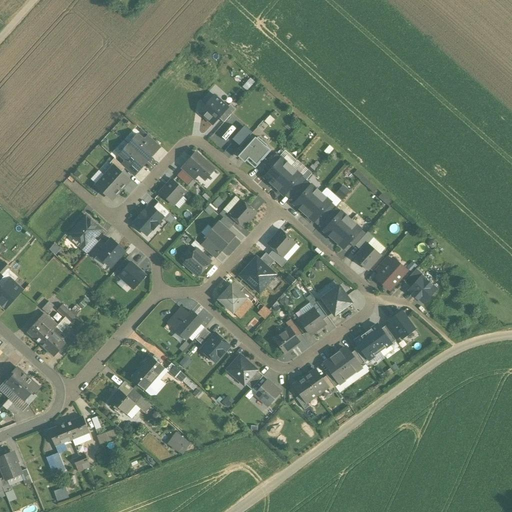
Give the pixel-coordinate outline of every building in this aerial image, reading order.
[(214,96),(200,112),(200,113),(213,125),(218,118),(228,107),(214,96)] [(228,107),(218,118),(224,123),(236,109),(230,104),(228,107)] [(144,140),(138,135),(129,145),(147,161),(156,151),(155,151),(144,140)] [(160,146),(148,136),(144,140),(155,151),(160,146)] [(250,136),(238,149),(243,154),(255,140),(250,136)] [(243,154),(240,157),(246,161),(255,169),(271,151),(267,147),(267,146),(258,137),(243,154)] [(147,161),(129,145),(120,155),(126,160),(137,170),(138,171),(147,161)] [(214,169),(196,153),(187,164),(199,174),(205,180),(214,169)] [(276,154),(264,167),(270,172),(282,159),(276,154)] [(121,165),(114,158),(110,164),(113,167),(114,166),(121,173),(125,168),(121,165)] [(270,172),(264,178),(274,187),(291,167),(282,159),(270,172)] [(137,170),(126,160),(121,165),(125,168),(133,175),(137,170)] [(199,174),(187,164),(182,170),(194,180),(199,174)] [(121,173),(114,166),(113,167),(105,176),(121,190),(129,181),(121,173)] [(291,167),(274,187),(284,195),(289,189),(301,176),(291,167)] [(298,174),(309,178),(312,172),(301,167),(298,174)] [(356,171),(353,175),(360,181),(363,178),(356,171)] [(105,176),(96,185),(112,200),(121,190),(105,176)] [(301,176),(289,189),(294,194),(306,181),(301,176)] [(363,178),(360,181),(374,193),(377,189),(363,178)] [(172,180),(160,193),(173,205),(185,192),(172,180)] [(306,181),(294,194),(299,199),(311,185),(306,181)] [(299,199),(294,205),(304,213),(321,194),(311,185),(299,199)] [(335,194),(342,200),(351,191),(344,185),(335,194)] [(321,194),(304,213),(313,222),(319,216),(331,203),(321,194)] [(392,203),(382,194),(379,198),(389,206),(392,203)] [(242,201),(229,215),(236,222),(242,227),(255,213),(242,201)] [(170,213),(158,203),(153,208),(163,217),(162,218),(164,220),(170,213)] [(331,203),(319,216),(324,221),(336,207),(331,203)] [(150,206),(145,212),(144,211),(139,217),(140,218),(134,224),(146,235),(152,229),(153,230),(158,224),(157,223),(162,218),(163,217),(153,208),(150,206)] [(336,207),(324,221),(329,225),(341,212),(336,207)] [(229,215),(223,210),(219,214),(223,218),(233,226),(236,222),(229,215)] [(329,225),(324,231),(333,240),(351,221),(341,212),(329,225)] [(86,217),(70,234),(82,244),(85,247),(93,238),(101,230),(86,217)] [(233,226),(223,218),(219,223),(228,231),(233,226)] [(351,221),(333,240),(343,249),(349,242),(361,229),(351,221)] [(219,223),(206,237),(207,239),(221,251),(234,236),(228,231),(219,223)] [(361,229),(349,242),(354,247),(355,246),(366,234),(361,229)] [(281,231),(268,245),(274,250),(282,256),(294,242),(281,231)] [(366,234),(355,246),(362,251),(368,244),(372,240),(366,234)] [(93,238),(85,247),(82,244),(80,246),(88,254),(89,253),(98,242),(93,238)] [(106,245),(97,255),(98,256),(111,267),(124,251),(111,239),(106,245)] [(221,251),(207,239),(201,246),(204,249),(214,258),(221,251)] [(98,242),(89,253),(95,258),(98,256),(97,255),(106,245),(100,240),(98,242)] [(201,246),(195,241),(191,245),(196,250),(200,253),(204,249),(201,246)] [(355,259),(367,270),(381,255),(368,244),(362,251),(355,259)] [(196,250),(184,263),(199,276),(210,263),(200,253),(196,250)] [(282,256),(274,250),(269,256),(282,267),(287,262),(282,256)] [(266,253),(259,260),(268,268),(275,261),(274,261),(268,256),(268,255),(266,253)] [(387,257),(375,271),(379,275),(391,261),(387,257)] [(259,260),(256,258),(240,276),(259,293),(275,275),(259,260)] [(379,275),(376,278),(389,290),(407,271),(393,259),(379,275)] [(116,270),(121,274),(130,264),(125,260),(116,270)] [(4,262),(0,267),(0,273),(3,276),(10,268),(4,262)] [(119,277),(133,289),(145,276),(131,263),(130,264),(121,274),(119,277)] [(416,269),(404,282),(411,288),(421,277),(423,275),(416,269)] [(18,278),(10,270),(0,281),(0,285),(2,288),(10,279),(14,282),(18,278)] [(436,290),(421,277),(411,288),(409,290),(413,294),(412,295),(418,300),(419,299),(424,303),(436,290)] [(2,288),(0,289),(0,304),(6,310),(23,291),(14,282),(10,279),(2,288)] [(240,292),(232,285),(219,300),(233,313),(246,298),(240,292)] [(339,286),(322,298),(332,312),(334,315),(351,303),(339,286)] [(255,298),(244,288),(240,292),(246,298),(251,302),(255,298)] [(285,297),(279,301),(284,307),(290,303),(285,297)] [(332,312),(322,298),(317,302),(327,317),(332,312)] [(49,302),(42,309),(47,314),(54,306),(49,302)] [(317,302),(312,306),(314,309),(322,320),(327,317),(317,302)] [(70,312),(62,305),(57,310),(65,317),(70,312)] [(258,314),(265,320),(271,313),(264,307),(258,314)] [(416,328),(421,324),(409,308),(404,312),(416,328)] [(169,324),(176,330),(189,315),(182,309),(169,324)] [(314,309),(299,320),(310,335),(325,324),(322,320),(314,309)] [(75,317),(70,312),(65,317),(70,322),(75,317)] [(189,315),(176,330),(187,339),(203,321),(192,312),(189,315)] [(401,312),(389,321),(390,323),(401,337),(402,339),(414,330),(401,312)] [(57,326),(47,317),(41,322),(52,332),(57,326)] [(38,320),(27,332),(41,344),(52,332),(41,322),(38,320)] [(301,334),(290,320),(286,323),(289,328),(296,337),(301,334)] [(385,327),(395,341),(401,337),(390,323),(385,327)] [(380,330),(376,325),(366,333),(380,352),(390,345),(380,330)] [(395,341),(385,327),(380,330),(390,345),(395,341)] [(204,328),(195,339),(204,347),(213,336),(204,328)] [(289,328),(275,339),(285,353),(300,342),(296,337),(289,328)] [(65,344),(52,332),(41,344),(54,356),(65,344)] [(204,347),(202,348),(203,352),(213,361),(217,361),(230,346),(216,333),(213,336),(204,347)] [(380,352),(366,333),(355,341),(359,345),(369,360),(380,352)] [(78,334),(68,344),(73,348),(82,338),(78,334)] [(369,360),(359,345),(354,349),(355,350),(365,363),(369,360)] [(350,354),(347,349),(344,349),(335,355),(350,376),(361,369),(350,354)] [(365,363),(355,350),(350,354),(361,369),(366,365),(365,363)] [(240,355),(227,370),(244,385),(245,384),(257,371),(240,355)] [(335,355),(326,362),(326,364),(329,369),(340,384),(350,376),(335,355)] [(150,356),(132,378),(131,378),(145,391),(145,390),(164,368),(164,369),(165,368),(152,357),(151,356),(150,356)] [(171,363),(166,370),(175,378),(181,372),(171,363)] [(24,375),(17,368),(10,375),(12,376),(6,384),(15,392),(27,379),(23,375),(24,375)] [(340,384),(329,369),(325,373),(327,376),(335,387),(340,384)] [(322,379),(315,370),(304,378),(317,395),(327,388),(327,387),(322,379)] [(257,371),(245,384),(251,390),(263,376),(257,371)] [(335,387),(327,376),(322,379),(327,387),(327,388),(330,391),(335,387)] [(317,395),(304,378),(294,385),(301,395),(306,403),(307,402),(317,395)] [(27,379),(15,392),(25,401),(32,393),(34,395),(40,388),(32,381),(31,382),(27,379)] [(280,392),(267,381),(255,394),(268,406),(280,392)] [(141,396),(133,389),(129,394),(137,401),(141,396)] [(126,396),(120,391),(109,403),(116,409),(118,407),(126,414),(130,409),(135,404),(126,396)] [(15,392),(9,400),(20,410),(22,412),(36,397),(34,395),(32,393),(25,401),(15,392)] [(152,406),(141,396),(137,401),(129,394),(126,396),(135,404),(130,409),(133,410),(137,406),(145,413),(152,406)] [(306,403),(301,395),(296,398),(304,410),(310,406),(307,402),(306,403)] [(230,397),(224,402),(227,406),(234,402),(230,397)] [(20,410),(9,400),(3,406),(14,416),(20,410)] [(304,411),(310,418),(314,414),(309,407),(304,411)] [(83,417),(66,424),(72,439),(89,432),(83,417)] [(93,429),(102,427),(99,417),(90,420),(93,429)] [(66,424),(49,431),(55,446),(72,439),(66,424)] [(113,431),(97,437),(99,445),(116,439),(113,431)] [(190,445),(175,434),(168,443),(179,452),(180,451),(183,454),(190,445)] [(63,443),(55,446),(58,453),(59,453),(66,450),(63,443)] [(65,470),(59,453),(58,453),(46,458),(51,470),(57,467),(59,472),(65,470)] [(13,454),(0,458),(0,464),(5,477),(6,479),(9,486),(23,480),(20,473),(20,472),(13,454)] [(88,462),(85,455),(79,458),(82,464),(88,462)] [(82,464),(79,458),(73,460),(76,466),(82,464)] [(32,483),(26,469),(20,472),(20,473),(23,480),(25,486),(32,483)] [(6,479),(5,477),(0,479),(0,481),(4,491),(5,493),(8,492),(11,491),(9,486),(6,479)] [(58,504),(69,500),(65,489),(54,493),(58,504)] [(8,492),(12,502),(16,500),(12,490),(11,491),(8,492)]
